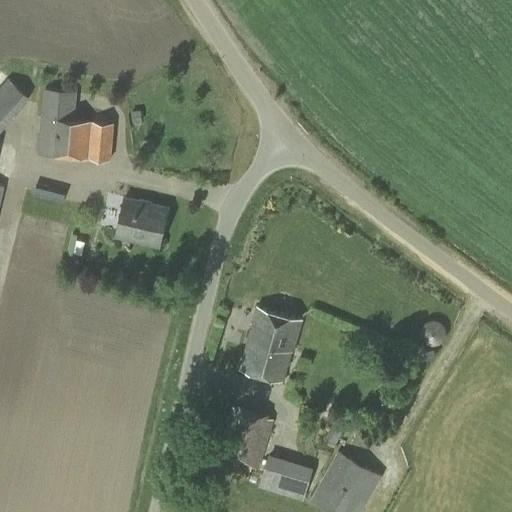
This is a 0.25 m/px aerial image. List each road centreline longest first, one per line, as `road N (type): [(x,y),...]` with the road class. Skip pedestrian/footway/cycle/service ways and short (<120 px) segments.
road 1 (unclassified): [(157,511),(219,246),(247,185),(289,136)]
road 2 (unclassified): [(511,313),(289,136)]
road 3 (unclassified): [(289,136),(193,0)]
